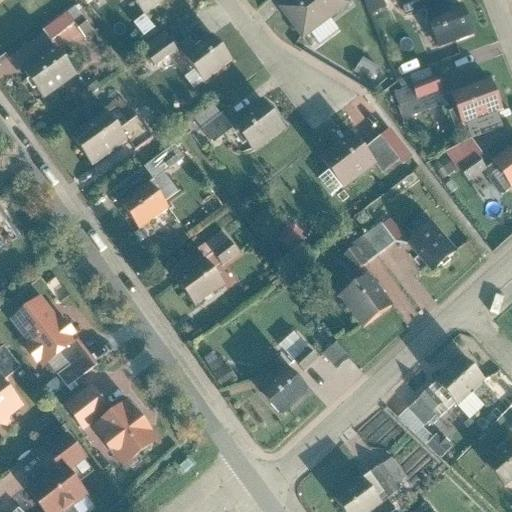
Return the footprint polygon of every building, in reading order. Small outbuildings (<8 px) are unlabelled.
[(168,0),(130,0),(143,18),(168,0)] [(348,5),(344,0),(291,0),(279,10),(301,39),(348,5)] [(462,8),(427,21),(439,52),(473,39),(462,8)] [(145,47),(156,67),(183,51),(172,31),(145,47)] [(231,65),(212,37),(182,57),(202,85),(231,65)] [(75,78),(54,50),(21,74),(43,103),(75,78)] [(407,120),(445,105),(439,90),(442,89),(436,72),(394,89),(407,120)] [(490,81),(448,96),(460,128),(501,112),(490,81)] [(283,131),(262,103),(230,128),(252,155),(283,131)] [(127,142),(106,113),(71,139),(92,168),(127,142)] [(373,165),(352,137),(320,162),(342,190),(373,165)] [(477,139),(450,150),(458,170),(485,159),(477,139)] [(148,167),(157,180),(188,158),(178,145),(148,167)] [(511,148),(490,166),(511,194),(511,193),(511,148)] [(166,210),(146,186),(118,209),(138,233),(166,210)] [(358,274),(407,235),(392,217),(343,255),(358,274)] [(290,222),(281,241),(298,250),(308,231),(290,222)] [(453,258),(429,230),(409,248),(433,276),(453,258)] [(222,287),(203,262),(173,284),(192,309),(222,287)] [(391,310),(367,278),(338,300),(363,332),(391,310)] [(76,343),(40,299),(10,323),(46,367),(76,343)] [(297,331),(282,346),(294,359),(309,345),(297,331)] [(482,381),(460,359),(433,384),(455,407),(482,381)] [(307,393),(284,369),(258,394),(281,418),(307,393)] [(0,426),(22,409),(0,381),(0,426)] [(156,442),(126,404),(92,430),(122,468),(156,442)] [(511,483),(511,443),(510,442),(485,465),(507,488),(511,483)] [(61,467),(26,494),(40,511),(66,511),(85,498),(61,467)] [(369,511),(388,499),(369,472),(334,498),(344,511),(369,511)]
